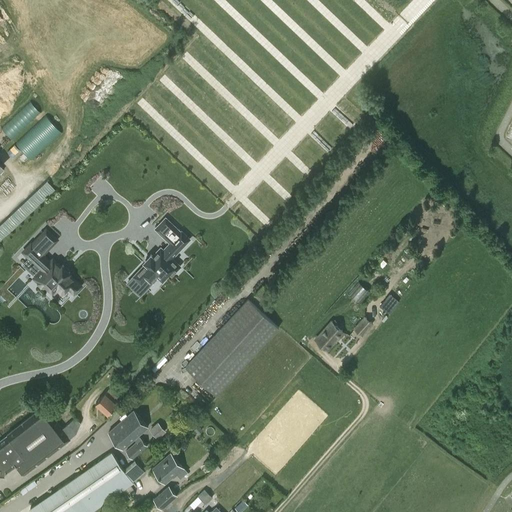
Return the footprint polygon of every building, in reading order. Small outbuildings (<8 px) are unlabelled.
[(30,101),(2,128),(11,137),(39,111),(30,101)] [(46,115),(16,143),(32,159),(61,131),(46,115)] [(0,240),(55,188),(46,179),(0,222),(0,240)] [(64,227),(72,219),(63,210),(55,219),(64,227)] [(166,217),(156,228),(171,242),(163,250),(161,247),(153,256),(151,254),(144,261),(146,263),(134,276),(141,282),(134,289),(136,290),(140,294),(153,281),(159,275),(163,279),(169,272),(172,275),(180,266),(172,258),(190,239),(182,231),(181,232),(166,217)] [(30,257),(23,264),(36,276),(34,278),(43,286),(46,283),(52,290),(56,286),(62,292),(68,286),(74,292),(81,285),(68,273),(70,271),(63,265),(61,266),(53,258),(50,261),(43,254),(57,239),(46,229),(32,244),(31,243),(24,251),(30,257)] [(382,268),(387,262),(383,259),(379,264),(382,268)] [(380,306),(389,314),(400,301),(390,293),(380,306)] [(216,395),(279,327),(248,298),(185,366),(216,395)] [(362,337),(373,323),(364,315),(352,328),(362,337)] [(326,349),(343,330),(332,321),(315,339),(326,349)] [(108,414),(117,404),(104,393),(95,402),(108,414)] [(8,435),(0,441),(0,473),(2,473),(5,474),(6,471),(7,471),(17,464),(24,474),(70,439),(70,438),(67,435),(81,423),(80,422),(76,417),(74,418),(62,428),(44,405),(7,434),(8,435)] [(136,456),(148,446),(138,435),(148,427),(133,410),(109,431),(123,448),(134,439),(136,441),(125,451),(132,459),(136,456)] [(149,429),(157,439),(166,431),(157,422),(153,425),(149,429)] [(199,432),(203,428),(198,424),(194,428),(199,432)] [(75,476),(29,508),(31,511),(91,511),(93,511),(111,499),(122,491),(130,485),(133,483),(133,482),(132,482),(124,469),(111,451),(75,476)] [(176,474),(183,468),(171,454),(153,469),(164,482),(175,472),(176,474)] [(207,461),(202,466),(203,467),(207,472),(212,468),(207,461)] [(130,485),(122,491),(124,496),(128,493),(133,490),(130,485)] [(162,509),(177,495),(174,491),(168,485),(153,499),(157,504),(162,509)] [(210,496),(204,489),(197,496),(206,504),(212,498),(210,496)]
